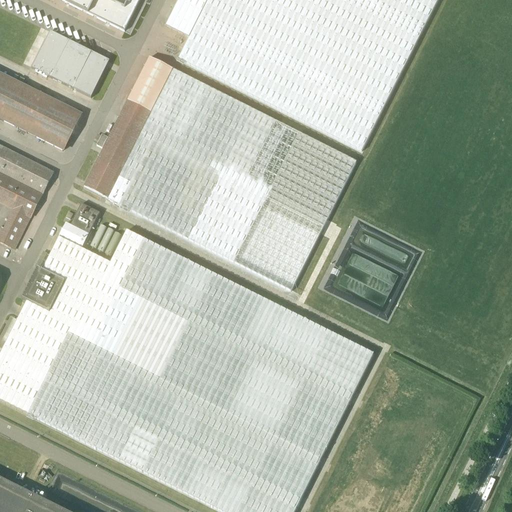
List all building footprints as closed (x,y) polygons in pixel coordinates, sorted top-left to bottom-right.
[(57,0),(123,33),(140,0),(57,0)] [(177,61),(361,154),(440,0),(178,0),(165,28),(188,40),(177,61)] [(50,33),(32,69),(91,99),(109,62),(89,52),(50,33)] [(84,188),(93,193),(291,293),(357,163),(173,71),(149,58),(128,102),(84,188)] [(0,74),(0,120),(62,151),(80,115),(0,74)] [(31,219),(53,174),(0,147),(0,204),(13,211),(4,231),(0,229),(0,243),(14,250),(30,218),(31,219)] [(26,303),(0,354),(0,402),(218,511),(294,511),(373,356),(126,232),(110,264),(81,250),(99,214),(81,205),(70,227),(66,224),(42,271),(37,269),(21,301),(26,303)] [(0,511),(65,511),(0,479),(0,511)]
